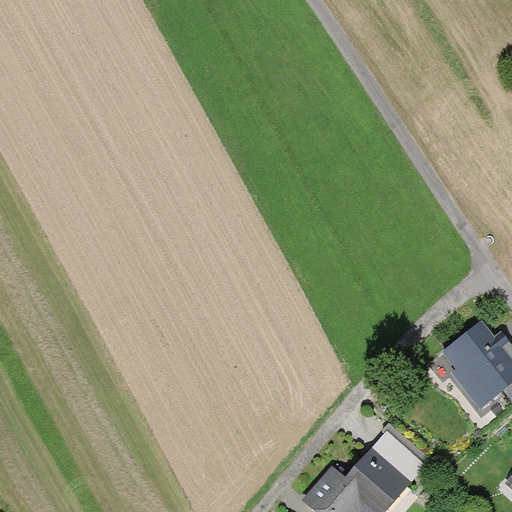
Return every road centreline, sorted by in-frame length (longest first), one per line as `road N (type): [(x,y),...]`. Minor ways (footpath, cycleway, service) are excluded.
road 1 (residential): [(252,511),(368,379),(486,266)]
road 2 (unclassified): [(308,0),(486,266)]
